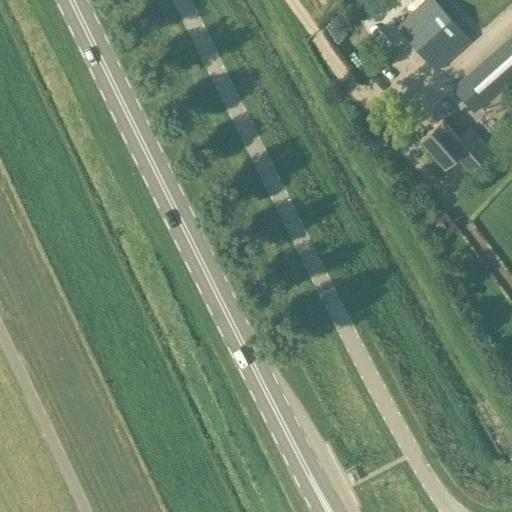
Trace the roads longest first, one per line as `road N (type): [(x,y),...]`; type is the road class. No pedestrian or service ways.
road 1 (unclassified): [(452,511),(411,456),(187,0)]
road 2 (secondary): [(334,511),(75,0)]
